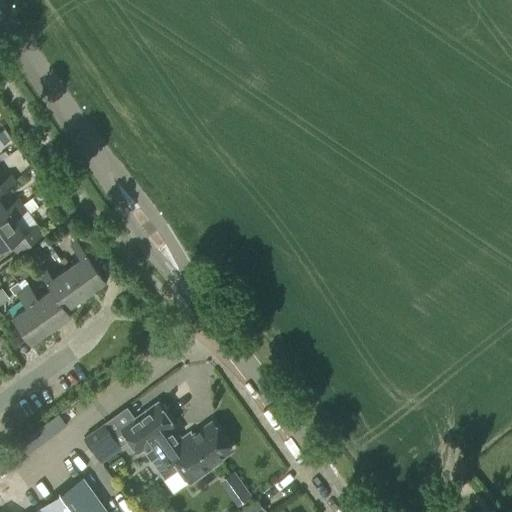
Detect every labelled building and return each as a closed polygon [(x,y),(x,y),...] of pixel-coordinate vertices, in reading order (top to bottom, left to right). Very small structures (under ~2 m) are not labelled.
[(2,128),(0,129),(0,144),(9,138),(2,128)] [(0,218),(22,204),(17,197),(4,206),(0,200),(0,189),(15,180),(10,173),(0,180),(0,218)] [(22,204),(0,218),(0,249),(10,242),(16,252),(43,233),(36,223),(23,232),(13,219),(26,210),(22,204)] [(65,267),(84,293),(104,279),(76,240),(70,244),(79,258),(65,267)] [(19,275),(32,265),(25,256),(12,266),(19,275)] [(84,293),(65,267),(52,277),(43,264),(36,268),(50,288),(51,287),(65,307),(84,293)] [(51,287),(50,288),(37,297),(28,284),(22,289),(49,328),(70,313),(65,307),(51,287)] [(29,342),(49,328),(22,289),(16,293),(25,306),(11,316),(29,342)] [(156,402),(119,428),(136,451),(143,447),(164,476),(184,461),(195,477),(216,462),(214,459),(230,447),(211,421),(192,435),(190,432),(179,440),(174,433),(170,436),(166,430),(173,425),(156,402)] [(58,415),(37,430),(45,440),(65,425),(58,415)] [(103,423),(82,437),(100,463),(121,448),(120,446),(103,423)] [(107,511),(81,475),(37,507),(29,511),(107,511)] [(245,488),(231,498),(236,505),(250,496),(245,488)] [(238,511),(262,511),(265,510),(256,498),(238,511)]
